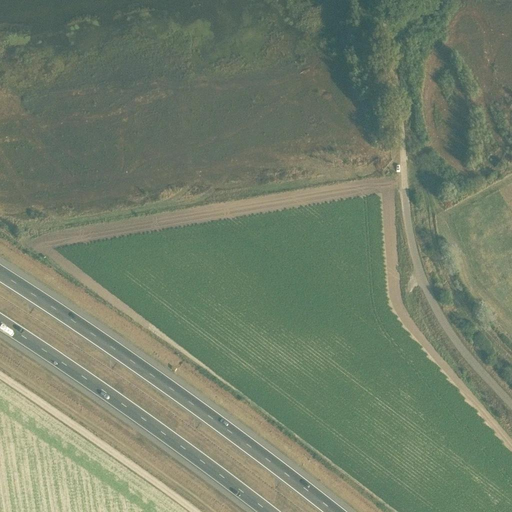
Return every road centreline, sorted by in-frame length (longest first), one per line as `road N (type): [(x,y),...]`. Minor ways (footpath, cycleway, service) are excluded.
road 1 (unclassified): [(511,413),(473,377),(434,318),(417,273),(377,0)]
road 2 (motorway): [(332,511),(131,360),(0,274)]
road 3 (track): [(0,218),(51,224),(375,166),(400,173)]
road 4 (motorway): [(0,323),(266,511)]
road 5 (track): [(0,381),(191,511)]
road 6 (track): [(400,173),(426,194),(436,251),(453,287),(511,358)]
